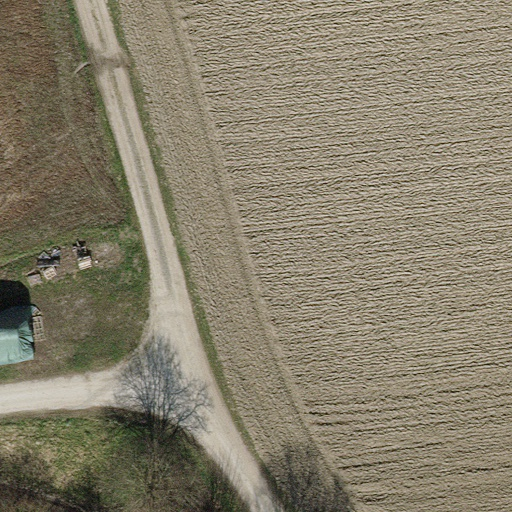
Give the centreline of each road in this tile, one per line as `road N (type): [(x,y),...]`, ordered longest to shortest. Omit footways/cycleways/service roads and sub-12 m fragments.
road 1 (track): [(192,376),(74,0)]
road 2 (track): [(192,376),(0,396)]
road 3 (track): [(192,376),(276,511)]
